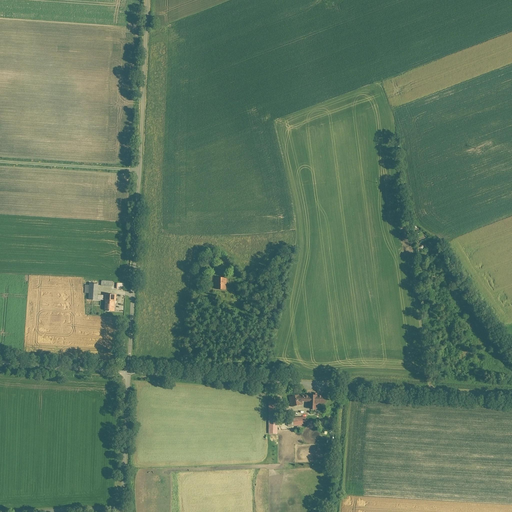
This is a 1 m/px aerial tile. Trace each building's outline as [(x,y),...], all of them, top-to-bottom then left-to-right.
[(226,278),(216,279),(216,292),(227,291),(226,278)] [(230,280),(230,289),(239,289),(239,280),(230,280)] [(85,294),(89,294),(89,301),(105,301),(105,312),(115,312),(115,295),(105,295),(105,296),(98,296),(98,284),(90,284),(89,287),(85,287),(85,294)] [(297,403),(311,404),(311,411),(318,411),(318,404),(327,405),(327,396),(298,395),(297,403)] [(278,402),(269,402),(269,435),(278,435),(278,415),(282,415),(282,406),(278,406),(278,402)] [(288,418),(288,427),(307,426),(307,418),(288,418)]
